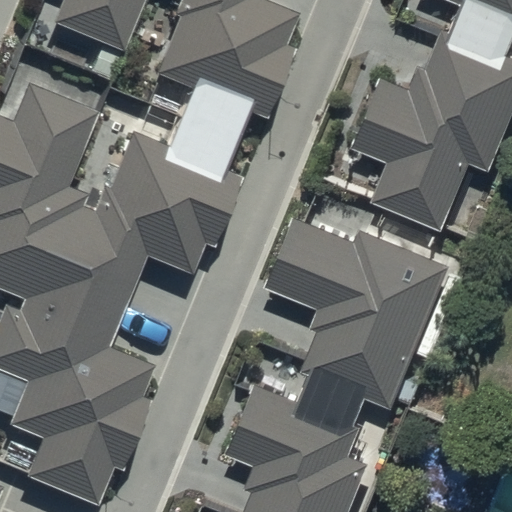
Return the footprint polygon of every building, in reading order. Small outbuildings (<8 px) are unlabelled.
[(152,70),(262,115),(290,45),(282,42),(295,10),(270,0),(57,0),(50,19),(120,48),(139,0),(175,0),(171,11),(176,13),(152,70)] [(511,0),(462,0),(511,19),(511,0)] [(375,197),(444,225),(471,158),(490,165),(511,112),(511,52),(445,25),(429,65),(421,61),(411,85),(383,73),(355,143),(391,158),(375,197)] [(24,474),(94,502),(110,465),(117,468),(146,397),(138,394),(151,363),(105,345),(143,253),(188,271),(201,241),(208,244),(237,173),(128,129),(106,184),(101,183),(91,207),(79,202),(83,191),(64,183),(95,108),(24,79),(9,117),(0,113),(0,287),(21,296),(16,308),(2,302),(0,307),(0,368),(24,379),(6,422),(39,436),(24,474)] [(244,511),(349,511),(371,460),(351,451),(363,423),(356,421),(368,394),(393,404),(452,262),(362,225),(357,237),(297,213),(268,284),(320,305),(313,324),(320,327),(303,367),(311,370),(300,398),(257,380),(228,450),(257,462),(247,484),(255,487),(244,511)]
